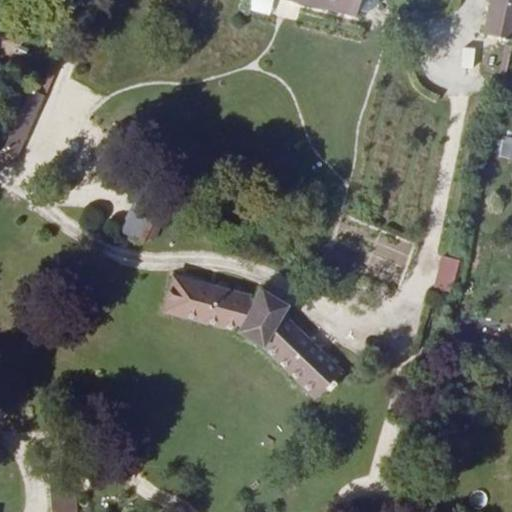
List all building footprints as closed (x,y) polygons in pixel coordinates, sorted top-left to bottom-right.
[(293,0),(356,15),(357,10),(367,11),(372,10),(376,6),(378,2),(377,0),(293,0)] [(511,39),(511,0),(491,0),(484,34),(511,39)] [(44,95),(16,83),(0,118),(0,147),(17,155),(44,95)] [(511,135),(504,134),(498,155),(511,158),(511,135)] [(155,212),(136,203),(121,232),(140,242),(155,212)] [(459,262),(442,257),(434,288),(450,292),(459,262)] [(332,382),(341,373),(280,314),(285,306),(260,291),(255,300),(173,278),(165,311),(233,330),(267,352),(316,398),(325,389),(327,391),(334,384),(332,382)]
